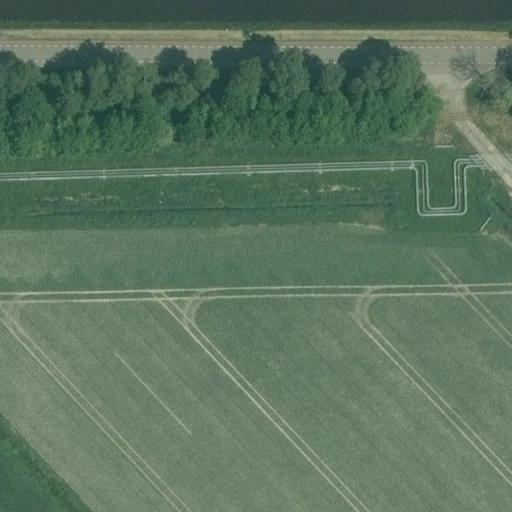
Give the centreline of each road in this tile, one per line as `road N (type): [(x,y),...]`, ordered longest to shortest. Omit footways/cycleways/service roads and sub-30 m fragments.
road 1 (unclassified): [(0,54),(511,56)]
road 2 (track): [(0,110),(451,109)]
road 3 (track): [(451,56),(451,109),(511,178)]
